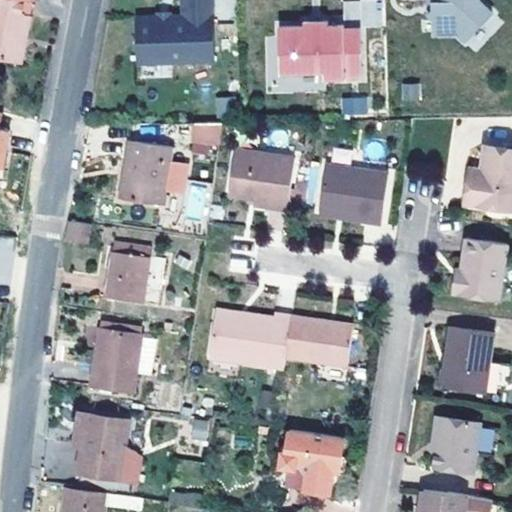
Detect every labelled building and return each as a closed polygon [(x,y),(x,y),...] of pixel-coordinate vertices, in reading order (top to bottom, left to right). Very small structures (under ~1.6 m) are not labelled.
[(22,57),(30,15),(22,13),(24,0),(25,0),(31,1),(31,0),(0,0),(0,57),(21,61),(22,57)] [(214,60),(212,0),(182,0),(183,16),(138,17),(139,63),(214,60)] [(492,11),(480,0),(428,0),(429,1),(434,1),(434,9),(429,13),(434,18),(434,33),(456,33),(465,41),(492,11)] [(362,78),(361,27),(344,27),(344,24),(328,25),(329,20),(305,21),(305,26),(280,26),(280,73),(323,73),(323,80),(344,80),(344,79),(362,78)] [(399,100),(419,102),(421,85),(402,82),(399,100)] [(364,111),(363,96),(345,96),(345,111),(364,111)] [(216,112),(234,112),(234,97),(215,98),(216,112)] [(0,123),(3,110),(0,109),(0,165),(1,166),(5,149),(2,146),(4,137),(7,137),(9,129),(0,126),(0,123)] [(219,144),(222,121),(196,122),(194,140),(219,144)] [(131,177),(136,140),(128,139),(124,177),(131,177)] [(167,204),(173,145),(136,140),(131,177),(124,177),(121,197),(167,204)] [(511,209),(511,148),(486,145),(482,170),(472,168),(467,203),(511,209)] [(291,190),(295,159),(236,150),(229,195),(248,198),(255,199),(254,204),(288,209),(291,190)] [(382,222),(389,174),(326,164),(320,206),(367,213),(366,220),(382,222)] [(307,191),(309,181),(297,181),(296,190),(307,191)] [(184,182),(185,218),(208,217),(207,182),(184,182)] [(304,210),(307,191),(296,190),(291,190),(288,209),(304,210)] [(366,220),(367,213),(320,206),(319,213),(366,220)] [(87,240),(90,223),(72,220),(69,237),(69,241),(87,243),(87,240)] [(500,300),(508,242),(467,237),(462,268),(461,274),(455,273),(452,293),(500,300)] [(144,301),(146,286),(151,255),(152,246),(115,240),(107,296),(144,301)] [(162,289),(166,257),(151,255),(146,286),(162,289)] [(229,258),(229,272),(248,272),(248,257),(229,258)] [(259,315),(217,309),(216,315),(258,321),(259,315)] [(286,356),(293,316),(275,313),(275,318),(259,315),(258,321),(216,315),(210,356),(285,367),(286,356)] [(348,366),(354,324),(293,316),(286,356),(348,366)] [(144,326),(101,319),(100,326),(143,333),(144,326)] [(137,370),(142,338),(143,333),(100,326),(91,385),(134,392),(137,370)] [(487,391),(495,332),(451,326),(446,358),(449,359),(448,364),(442,369),(441,380),(446,380),(445,385),(487,391)] [(151,373),(156,340),(142,338),(137,370),(151,373)] [(84,445),(89,415),(81,414),(77,443),(84,445)] [(118,475),(127,421),(89,415),(84,445),(81,469),(118,475)] [(437,450),(442,416),(437,415),(432,449),(437,450)] [(474,472),(482,421),(442,416),(437,450),(434,466),(474,472)] [(209,440),(209,420),(191,420),(191,440),(209,440)] [(333,470),(335,458),(341,459),(345,436),(290,429),(286,451),(282,451),(281,457),(284,465),(281,486),(330,493),(333,470)] [(340,470),(341,459),(335,458),(333,470),(340,470)] [(104,511),(107,493),(66,487),(62,511),(104,511)] [(490,511),(492,499),(467,495),(424,489),(420,511),(490,511)] [(171,491),(170,504),(199,507),(200,494),(171,491)]
